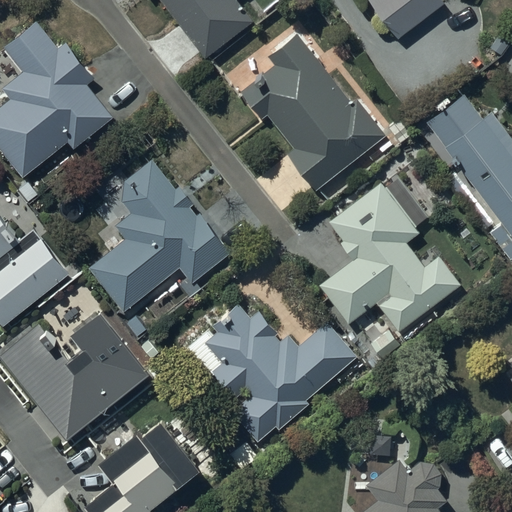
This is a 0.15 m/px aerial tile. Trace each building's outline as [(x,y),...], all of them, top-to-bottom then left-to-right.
[(165,0),(206,57),(254,23),(238,0),(165,0)] [(372,0),(401,37),(449,0),(372,0)] [(15,97),(0,109),(0,141),(28,178),(77,139),(81,145),(116,117),(88,82),(98,75),(73,43),(63,51),(40,22),(10,46),(28,69),(7,86),(15,97)] [(265,119),(272,113),(298,148),(291,153),(314,184),(384,131),(363,104),(356,109),(299,33),(273,53),(280,63),(244,91),(265,119)] [(456,98),(439,111),(451,127),(469,114),(456,98)] [(511,125),(501,110),(451,144),(503,221),(492,228),(505,246),(511,241),(511,125)] [(126,309),(181,267),(192,281),(231,251),(183,188),(178,192),(153,158),(117,185),(137,210),(117,225),(127,237),(91,264),(126,309)] [(423,232),(384,182),(333,222),(348,241),(344,244),(356,260),(323,286),(352,323),(392,292),(394,295),(383,303),(404,330),(464,284),(442,255),(428,266),(410,242),(423,232)] [(21,238),(0,209),(0,317),(5,325),(75,273),(39,225),(21,238)] [(256,319),(244,304),(215,322),(221,330),(208,338),(223,364),(215,369),(234,399),(249,390),(253,396),(237,406),(261,436),(279,422),(284,428),(316,403),(311,396),(359,358),(332,323),(303,345),(293,333),(287,338),(266,312),(256,319)] [(35,321),(2,349),(75,438),(156,371),(103,307),(74,331),(87,346),(68,362),(35,321)] [(146,432),(104,467),(118,483),(89,507),(92,511),(160,511),(159,510),(205,471),(164,423),(149,436),(146,432)] [(441,511),(438,507),(450,498),(442,488),(453,480),(435,457),(415,472),(403,456),(370,482),(383,499),(366,511),(441,511)]
